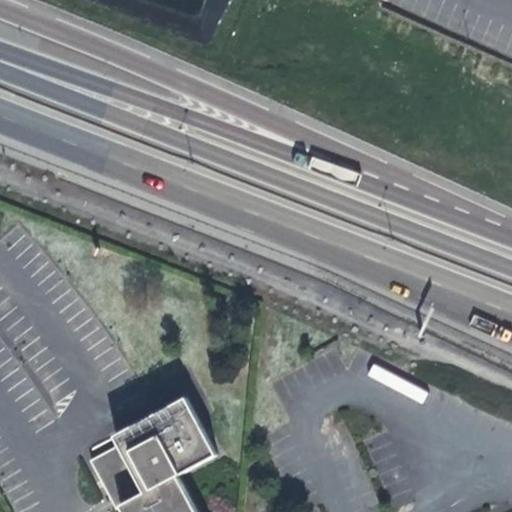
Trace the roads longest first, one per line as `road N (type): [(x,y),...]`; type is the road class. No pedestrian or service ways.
road 1 (primary): [(0,107),(159,163),(486,302)]
road 2 (unclassified): [(439,211),(406,183),(346,153),(0,5)]
road 3 (primary): [(511,263),(91,100)]
road 4 (motorway): [(439,211),(147,106),(91,100)]
